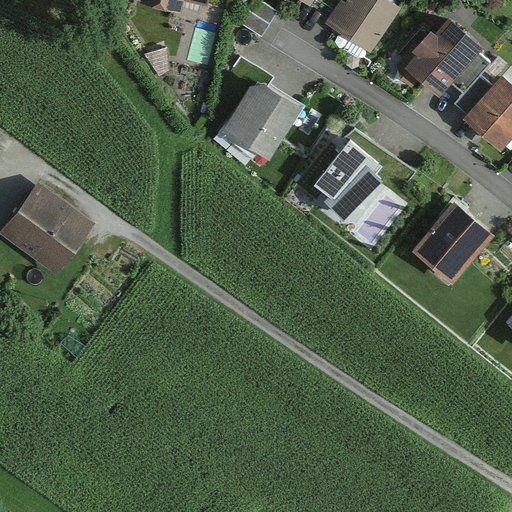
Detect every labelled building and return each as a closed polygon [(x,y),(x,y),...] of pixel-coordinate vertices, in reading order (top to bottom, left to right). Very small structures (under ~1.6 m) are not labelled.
[(187,0),(210,5),(211,0),(152,0),(150,9),(175,15),(178,0),(187,0)] [(398,9),(384,0),(351,0),(334,25),(369,49),(398,9)] [(482,45),(451,19),(409,68),(440,95),(482,45)] [(511,132),(511,86),(503,78),(467,119),(499,147),(511,132)] [(258,81),(224,131),(268,160),(301,110),(258,81)] [(378,162),(352,141),(313,188),(328,200),(321,209),(346,230),(383,185),(369,173),(378,162)] [(104,224),(38,178),(4,227),(70,272),(104,224)] [(495,237),(454,202),(413,250),(454,285),(495,237)]
